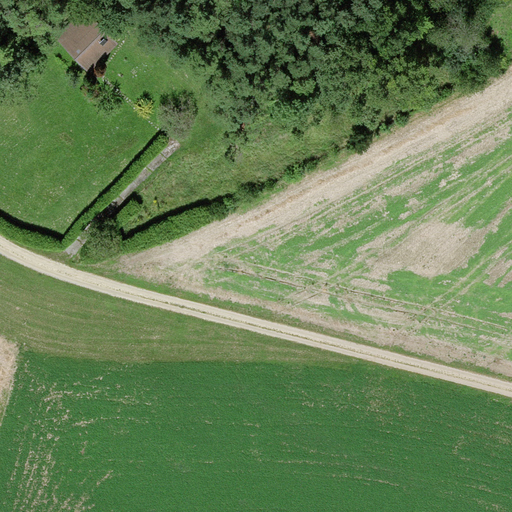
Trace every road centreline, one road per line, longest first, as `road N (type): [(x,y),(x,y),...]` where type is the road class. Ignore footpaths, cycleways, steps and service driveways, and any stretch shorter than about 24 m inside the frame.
road 1 (track): [(0,247),(226,319),(511,391)]
road 2 (track): [(50,269),(174,146)]
